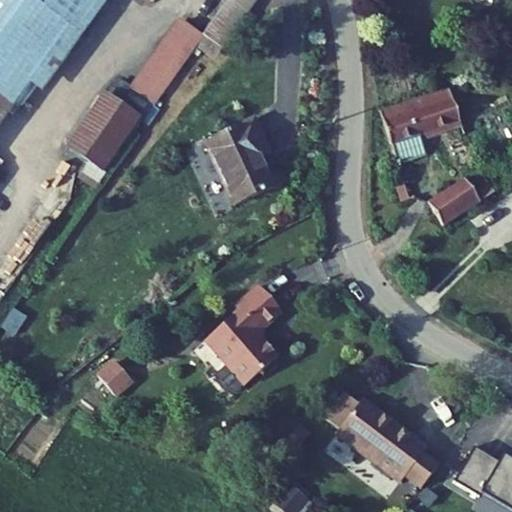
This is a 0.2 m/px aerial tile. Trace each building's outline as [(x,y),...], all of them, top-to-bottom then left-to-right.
[(0,0),(0,90),(18,104),(93,0),(0,0)] [(225,0),(206,28),(223,39),(251,0),(225,0)] [(187,15),(137,82),(157,96),(206,28),(187,15)] [(126,74),(114,91),(145,112),(157,96),(137,82),(126,74)] [(418,123),(456,111),(449,83),(386,101),(400,154),(424,148),(418,123)] [(111,88),(74,140),(107,164),(145,112),(114,91),(111,88)] [(0,90),(0,175),(5,168),(0,164),(0,129),(18,104),(0,90)] [(208,139),(241,201),(278,182),(262,153),(274,147),(257,114),(208,139)] [(448,123),(458,158),(475,151),(465,117),(448,123)] [(420,187),(430,208),(470,190),(461,168),(420,187)] [(260,269),(238,290),(242,294),(208,324),(249,369),(281,339),(264,322),(265,312),(284,295),(260,269)] [(123,342),(107,354),(120,370),(135,357),(123,342)] [(112,361),(94,377),(115,401),(133,386),(112,361)] [(349,407),(345,412),(406,459),(433,424),(372,377),(369,382),(357,372),(337,398),(349,407)] [(324,450),(346,467),(355,455),(334,438),(324,450)] [(476,448),(455,483),(477,496),(479,493),(510,511),(511,511),(511,461),(504,457),(500,463),(476,448)] [(286,487),(272,507),(279,511),(299,511),(307,501),(286,487)]
